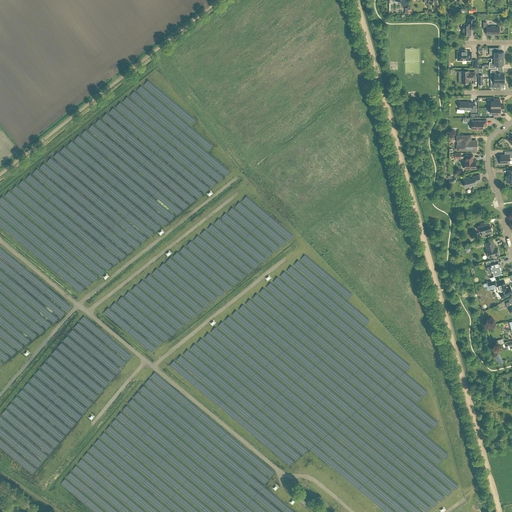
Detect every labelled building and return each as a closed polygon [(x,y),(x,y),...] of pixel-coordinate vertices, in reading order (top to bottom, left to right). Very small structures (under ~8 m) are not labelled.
[(462,27),(462,34),(471,34),(471,28),(475,28),(475,18),(468,18),(468,23),(462,23),(462,24),(461,24),(461,26),(462,27)] [(495,27),(495,26),(491,26),(491,27),(487,27),(487,22),(483,22),(483,29),(487,29),(487,34),(499,34),(499,27),(495,27)] [(494,55),(494,58),(504,58),(504,51),(497,52),(497,47),(489,47),(489,55),(494,55)] [(457,51),(457,60),(471,60),(471,51),(457,51)] [(489,61),(489,68),(497,68),(497,64),(504,64),(504,58),(494,58),(494,61),(489,61)] [(494,75),(494,78),(505,78),(505,75),(504,74),(504,72),(499,72),(498,71),(498,69),(491,69),(491,75),(494,75)] [(469,82),(469,79),(475,79),(475,73),(469,73),(469,71),(462,71),(462,82),(469,82)] [(496,87),(496,88),(500,88),(501,85),(501,84),(504,84),(504,82),(505,81),(505,78),(494,78),(494,81),(491,81),(491,87),(496,87)] [(491,101),(491,107),(504,107),(504,105),(500,105),(500,101),(500,98),(493,98),(493,101),(491,101)] [(457,109),(457,112),(464,112),(464,110),(471,110),(471,112),(476,112),(476,105),(471,105),(471,102),(468,102),(467,101),(466,101),(460,101),(460,109),(457,109)] [(494,116),(500,116),(500,113),(500,110),(504,110),(504,107),(491,107),(491,113),(494,113),(494,116)] [(482,124),(487,124),(487,120),(472,120),(472,129),(483,129),(483,126),(482,126),(482,124)] [(461,146),(463,147),(463,149),(477,149),(477,141),(470,141),(470,140),(464,140),(464,136),(458,136),(458,140),(461,140),(461,141),(461,142),(461,144),(461,145),(461,146)] [(511,150),(506,151),(506,154),(500,154),(500,164),(505,164),(509,164),(509,157),(511,156),(511,150)] [(463,165),(465,165),(465,169),(476,168),(476,160),(473,160),(473,154),(466,154),(466,161),(463,161),(463,165)] [(476,182),(481,181),(479,174),(473,176),(472,178),(469,177),(463,178),(464,183),(463,185),(467,187),(472,186),(472,185),(474,186),(477,185),(476,182)] [(488,221),(480,223),(481,225),(477,226),(479,230),(481,230),(483,237),(488,235),(488,234),(493,233),(491,227),(489,227),(488,221)] [(487,249),(489,257),(499,254),(497,246),(495,247),(493,241),(485,243),(487,249)] [(501,260),(489,263),(488,264),(488,266),(486,266),(488,272),(489,272),(492,272),(493,276),(494,276),(502,274),(502,273),(501,267),(502,267),(503,266),(501,260)] [(498,282),(502,297),(508,295),(508,294),(511,292),(511,290),(510,286),(507,287),(506,287),(504,280),(498,282)] [(495,356),(500,363),(503,361),(498,354),(495,356)]
